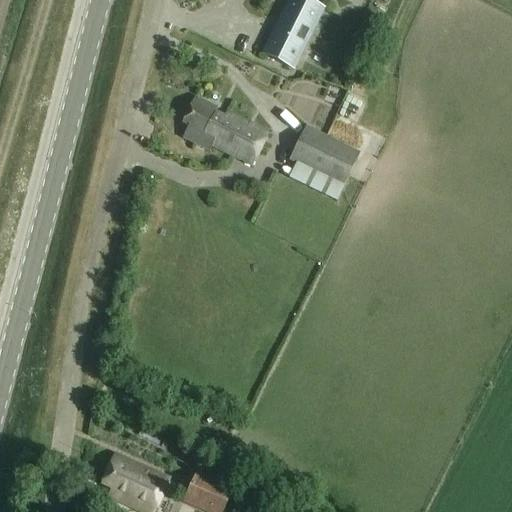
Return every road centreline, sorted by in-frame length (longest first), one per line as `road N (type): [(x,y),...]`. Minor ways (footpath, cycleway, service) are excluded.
road 1 (unclassified): [(55,495),(83,285),(152,0)]
road 2 (tertiary): [(0,386),(100,0)]
